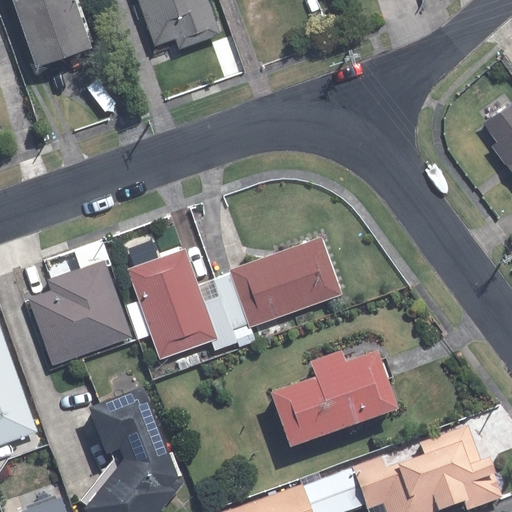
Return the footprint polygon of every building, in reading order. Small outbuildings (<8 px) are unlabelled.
[(92,43),(76,0),(17,0),(40,62),(92,43)] [(134,0),(150,45),(171,38),(174,47),(215,33),(203,0),(134,0)] [(511,100),(480,122),(493,141),(489,145),(511,177),(511,100)] [(319,233),(227,267),(245,316),(246,320),(339,287),(319,233)] [(212,334),(179,244),(123,264),(135,297),(122,301),(134,335),(147,331),(155,354),(212,334)] [(63,275),(51,280),(54,291),(31,299),(52,354),(53,359),(123,334),(126,334),(128,333),(105,266),(65,280),(63,275)] [(0,443),(39,430),(0,316),(0,443)] [(247,321),(231,327),(238,344),(253,338),(247,321)] [(266,390),(285,443),(393,405),(384,380),(377,359),(373,348),(341,359),(337,348),(306,359),(312,374),(266,390)] [(113,477),(87,508),(91,511),(153,511),(176,484),(141,392),(123,399),(100,407),(109,430),(115,444),(125,442),(135,468),(122,482),(121,481),(113,477)] [(364,507),(380,502),(383,511),(430,511),(428,505),(460,493),(466,507),(497,495),(481,450),(474,453),(463,422),(415,439),(418,447),(379,462),(376,456),(221,511),(334,511),(347,508),(362,502),(364,507)] [(66,511),(61,495),(15,511),(14,511),(66,511)]
